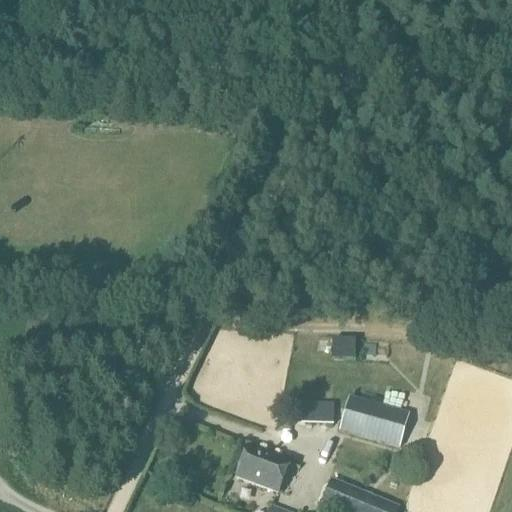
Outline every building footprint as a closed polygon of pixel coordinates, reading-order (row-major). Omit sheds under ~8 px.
[(339,433),(400,451),(410,416),(349,399),(339,433)] [(293,426),(333,427),(334,408),(294,407),(293,426)] [(278,495),(289,464),(248,449),(236,480),(278,495)] [(337,459),(328,479),(355,491),(364,471),(337,459)] [(324,506),(338,511),(395,511),(396,511),(333,485),(324,506)]
